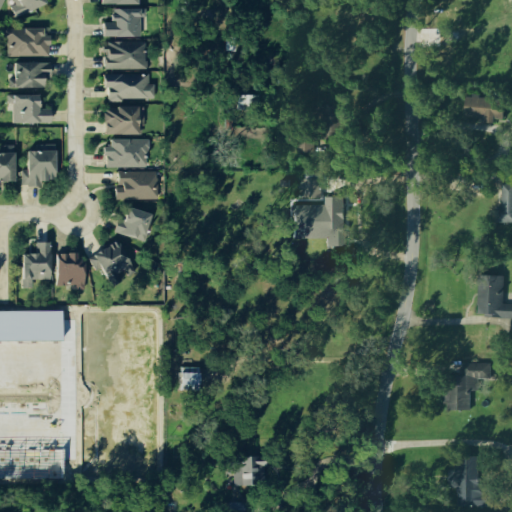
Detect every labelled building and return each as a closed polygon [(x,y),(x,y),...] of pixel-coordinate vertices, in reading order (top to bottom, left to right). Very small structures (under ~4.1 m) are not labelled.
[(0,0),(0,8),(3,0),(10,0),(12,4),(10,9),(13,18),(46,7),(43,0),(0,0)] [(144,11),(109,11),(109,25),(102,25),(102,39),(139,39),(139,25),(144,25),(144,11)] [(42,31),(7,30),(6,58),(48,59),(48,37),(42,37),(42,31)] [(144,71),(144,43),(102,44),(102,72),(144,71)] [(13,64),(12,82),(8,82),(8,90),(42,91),(42,74),(48,75),(49,65),(13,64)] [(153,101),(152,86),(147,86),(147,76),(101,76),(102,90),(106,90),(107,102),(153,101)] [(48,126),(49,110),(37,110),(37,97),(6,97),(6,113),(11,113),(11,125),(48,126)] [(465,99),(465,122),(503,123),(504,100),(465,99)] [(324,141),(347,136),(341,107),(319,111),(324,141)] [(140,137),(140,109),(103,109),(103,137),(140,137)] [(147,169),(146,141),(108,142),(108,149),(103,149),(104,170),(147,169)] [(313,143),(301,143),(301,155),(314,155),(313,143)] [(0,184),(13,184),(12,147),(0,146),(0,184)] [(25,153),(25,172),(20,172),(20,188),(38,188),(38,182),(53,182),(53,153),(25,153)] [(157,173),(114,174),(115,202),(157,201),(157,173)] [(511,225),(511,186),(501,187),(502,226),(511,225)] [(292,208),(293,240),(325,240),(325,248),(344,248),(343,199),(325,200),(325,207),(292,208)] [(142,244),(151,217),(127,210),(121,228),(115,226),(112,234),(142,244)] [(112,239),(88,265),(113,287),(131,268),(124,261),(129,255),(112,239)] [(20,291),(30,291),(30,282),(48,282),(49,245),(33,245),(33,257),(20,257),(20,291)] [(55,290),(82,289),(82,256),(54,257),(55,290)] [(511,306),(501,306),(503,279),(482,278),(480,319),(511,320),(511,306)] [(448,412),(470,412),(471,392),(478,392),(478,380),(490,380),(490,365),(462,364),(462,377),(449,376),(448,412)] [(197,368),(179,369),(179,392),(198,391),(197,368)] [(232,485),(264,486),(264,461),(232,460),(232,485)] [(480,487),(478,463),(454,464),(457,507),(485,505),(483,487),(480,487)]
